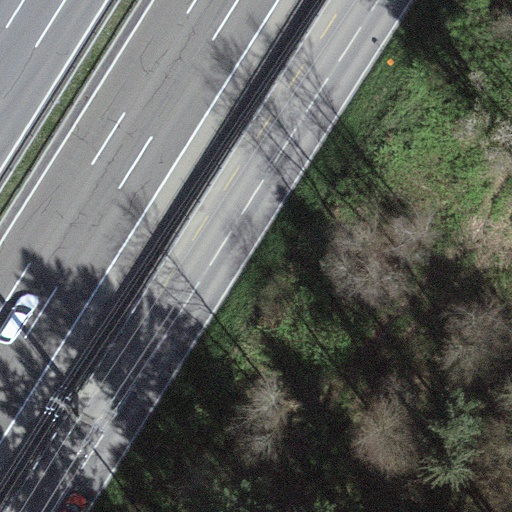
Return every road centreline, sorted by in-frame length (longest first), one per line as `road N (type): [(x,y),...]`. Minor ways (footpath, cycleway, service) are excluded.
road 1 (tertiary): [(379,0),(51,511)]
road 2 (motorway): [(0,345),(217,0)]
